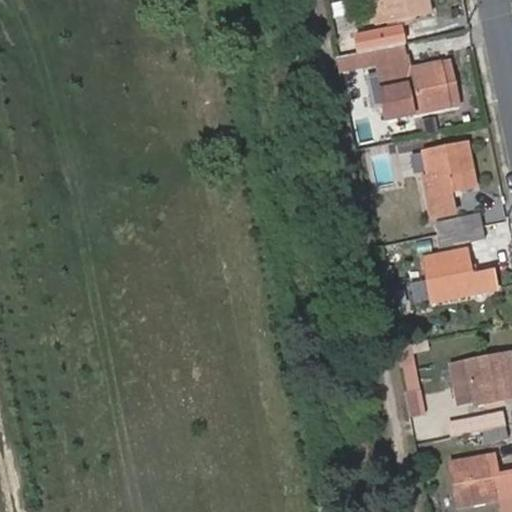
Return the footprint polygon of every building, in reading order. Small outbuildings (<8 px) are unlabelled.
[(430,11),(427,0),(380,0),(385,20),(430,11)] [(420,27),(402,31),(404,44),(423,40),(420,27)] [(378,49),(404,44),(402,31),(376,36),(337,43),(340,57),(378,49)] [(407,58),(404,44),(378,49),(381,64),(389,120),(405,116),(450,107),(458,105),(455,88),(446,89),(441,63),(409,71),(407,58)] [(381,64),(378,49),(340,57),(338,58),(340,72),(381,64)] [(449,61),(441,63),(446,89),(455,88),(449,61)] [(466,143),(423,152),(428,176),(420,178),(429,219),(437,217),(454,214),(451,193),(476,188),(466,143)] [(458,232),(483,227),(479,213),(455,219),(435,223),(437,236),(458,232)] [(485,240),(483,227),(458,232),(437,236),(440,249),(460,245),(485,240)] [(473,274),(468,248),(423,258),(432,302),(497,289),(493,271),(473,274)] [(511,363),(510,353),(466,362),(451,365),(454,386),(470,382),(475,405),(511,397),(511,363)] [(404,365),(409,392),(419,390),(414,364),(404,365)] [(409,392),(407,392),(412,418),(424,416),(419,390),(409,392)] [(479,431),(505,426),(503,414),(477,420),(445,426),(448,438),(479,431)] [(508,439),(505,426),(479,431),(482,445),(508,439)] [(511,477),(501,479),(496,454),(451,461),(458,507),(511,497),(511,477)]
